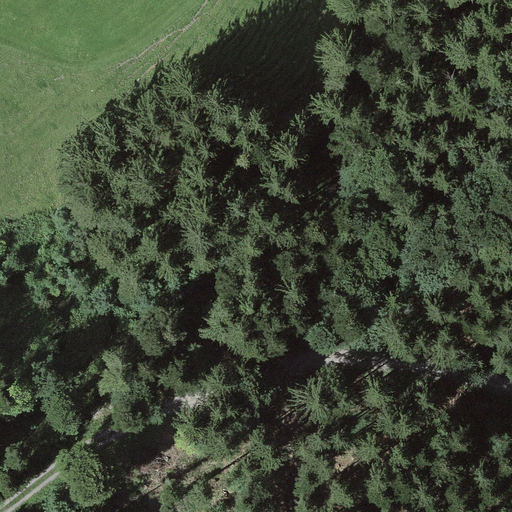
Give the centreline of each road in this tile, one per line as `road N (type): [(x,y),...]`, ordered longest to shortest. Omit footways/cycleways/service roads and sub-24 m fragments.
road 1 (track): [(30,511),(112,447),(335,349),(396,345),(511,386)]
road 2 (track): [(355,0),(354,224),(331,316),(335,349)]
